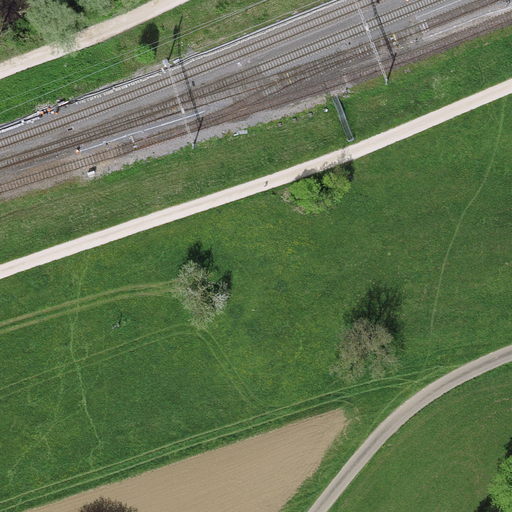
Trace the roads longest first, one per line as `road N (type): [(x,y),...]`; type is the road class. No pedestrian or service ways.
road 1 (track): [(511,79),(0,276)]
road 2 (unclassified): [(511,354),(414,404),(317,511)]
road 3 (track): [(0,68),(170,0)]
